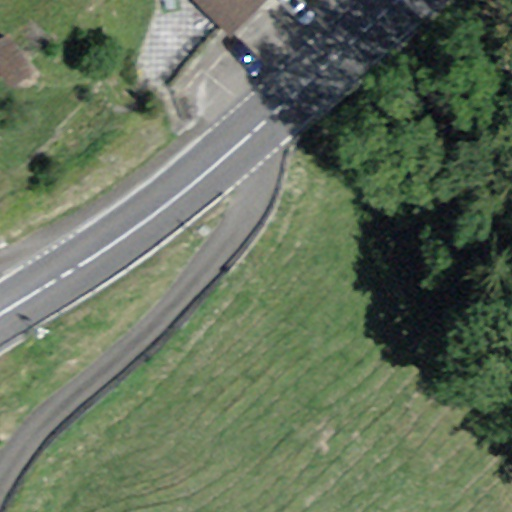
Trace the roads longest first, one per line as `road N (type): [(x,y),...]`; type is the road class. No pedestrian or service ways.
road 1 (residential): [(0,494),(25,450),(67,404),(135,352),(260,212),(262,180),(244,139)]
road 2 (secondary): [(0,319),(171,202),(244,139)]
road 3 (secondary): [(244,139),(395,0)]
